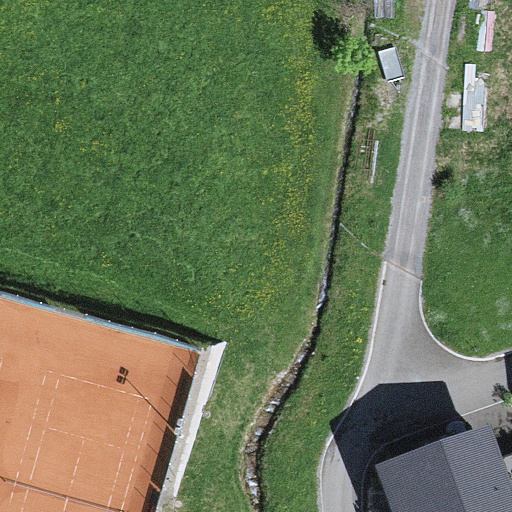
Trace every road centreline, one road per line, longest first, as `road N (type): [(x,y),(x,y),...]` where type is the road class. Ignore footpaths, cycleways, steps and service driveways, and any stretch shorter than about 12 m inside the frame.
road 1 (residential): [(442,0),(400,323),(411,404)]
road 2 (residential): [(411,404),(371,423),(343,457),(339,511)]
